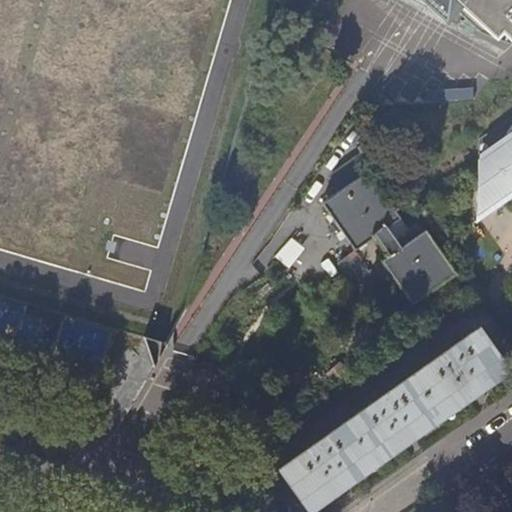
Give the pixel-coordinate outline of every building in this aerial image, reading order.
[(511,0),(411,0),(417,3),(448,22),(457,14),(465,21),(460,26),(493,38),(511,43),(511,0)] [(511,140),(511,141),(487,158),(484,219),(511,198),(511,140)] [(398,284),(412,303),(455,274),(425,230),(402,246),(389,226),(401,217),(367,171),(323,204),(387,292),(398,284)] [(276,258),(292,269),(306,248),(291,237),(276,258)] [(278,469),(307,510),(341,485),(405,440),(472,393),(506,369),(478,327),(278,469)] [(161,342),(145,338),(154,367),(159,358),(161,342)]
